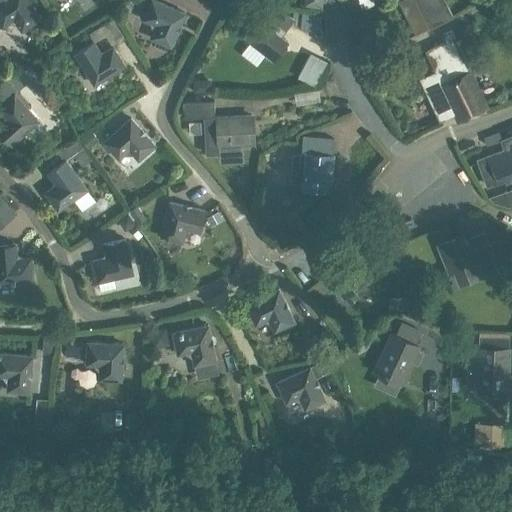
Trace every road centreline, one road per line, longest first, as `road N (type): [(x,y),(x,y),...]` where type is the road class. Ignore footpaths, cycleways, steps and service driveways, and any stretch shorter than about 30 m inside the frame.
road 1 (unclassified): [(511,489),(347,493),(189,483),(0,440)]
road 2 (residential): [(262,254),(163,119),(164,102),(217,0)]
road 3 (residential): [(407,158),(290,258),(262,254)]
road 4 (residential): [(335,0),(340,63),(358,100),(407,158)]
road 5 (residential): [(98,322),(77,308),(39,219),(0,177)]
road 6 (residential): [(98,322),(218,293)]
